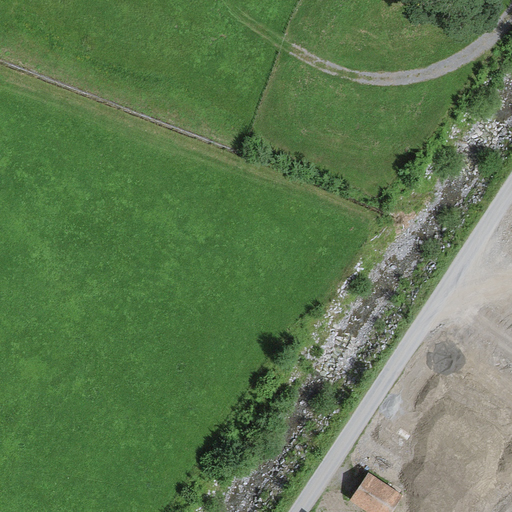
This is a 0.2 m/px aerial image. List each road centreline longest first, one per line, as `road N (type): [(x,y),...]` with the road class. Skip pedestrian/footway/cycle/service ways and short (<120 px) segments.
road 1 (residential): [(299,511),(511,190)]
road 2 (track): [(291,49),(336,74),(384,78),(442,69),(484,44),(511,13)]
